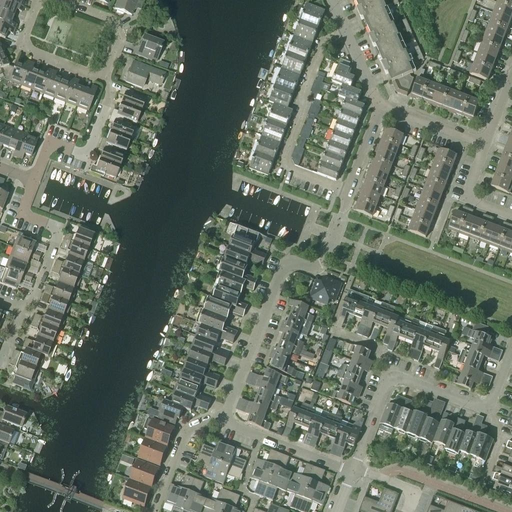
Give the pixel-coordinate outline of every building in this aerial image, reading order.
[(23,8),(0,0),(0,12),(13,17),(15,11),(21,13),(23,8)] [(141,8),(144,0),(117,0),(116,4),(114,10),(131,16),(135,6),(141,8)] [(354,0),(359,9),(362,8),(363,10),(362,10),(365,16),(366,16),(366,17),(363,19),(371,37),(374,35),(375,37),(374,37),(377,43),(378,43),(379,45),(376,46),(383,64),(387,62),(387,64),(387,65),(389,71),(390,70),(391,72),(388,74),(396,93),(407,97),(414,79),(411,78),(410,75),(413,74),(409,66),(411,65),(406,53),(404,53),(397,38),(399,37),(394,25),(392,26),(385,11),(387,10),(382,0),(354,0)] [(511,9),(511,0),(498,0),(497,4),(511,9)] [(319,28),(325,12),(306,4),(300,21),(319,28)] [(511,21),(511,17),(511,9),(497,4),(493,14),(511,21)] [(11,23),(13,17),(0,12),(0,24),(14,30),(16,26),(13,24),(11,23)] [(507,31),(511,21),(493,14),(489,24),(507,31)] [(313,44),(319,28),(300,21),(294,37),(313,44)] [(0,38),(4,40),(7,33),(10,34),(12,35),(14,30),(0,24),(0,38)] [(503,41),(507,31),(489,24),(485,34),(503,41)] [(499,51),(503,41),(485,34),(481,44),(499,51)] [(155,63),(162,44),(156,42),(156,39),(152,38),(150,39),(144,37),(137,56),(155,63)] [(306,61),(311,50),(313,44),(294,37),(288,54),(306,61)] [(495,61),(499,51),(481,44),(477,54),(495,61)] [(300,77),(306,61),(288,54),(281,70),(300,77)] [(492,71),(495,61),(477,54),(474,64),(492,71)] [(13,68),(8,66),(3,55),(0,56),(0,80),(3,79),(4,80),(8,82),(13,68)] [(13,68),(8,82),(20,86),(29,63),(24,61),(22,67),(15,64),(13,68)] [(31,91),(38,73),(31,70),(32,68),(34,65),(29,63),(20,86),(31,91)] [(159,85),(164,74),(133,63),(126,83),(141,89),(145,80),(159,85)] [(488,82),(491,71),(492,71),(474,64),(470,75),(488,82)] [(355,78),(349,76),(351,71),(338,66),(332,83),(342,87),(351,90),(351,89),(355,78)] [(42,95),(51,71),(46,70),(44,75),(38,73),(31,91),(42,95)] [(294,93),(300,77),(281,70),(275,86),(294,93)] [(53,99),(60,81),(54,79),(55,76),(56,73),(51,71),(42,95),(53,99)] [(65,103),(74,80),(69,78),(67,84),(60,81),(53,99),(65,103)] [(422,101),(428,83),(418,79),(410,98),(415,100),(415,99),(422,101)] [(76,108),(83,90),(76,87),(77,85),(78,82),(74,80),(65,103),(76,108)] [(431,106),(438,87),(428,83),(422,101),(428,104),(428,105),(431,106)] [(288,109),(294,93),(275,86),(269,103),(274,105),(274,104),(283,107),(288,109)] [(88,112),(96,89),(91,87),(89,92),(83,90),(76,108),(88,112)] [(357,104),(361,93),(351,89),(351,90),(342,87),(338,97),(346,100),(357,104)] [(442,109),(449,91),(438,87),(431,106),(435,108),(435,107),(442,109)] [(140,112),(145,100),(132,95),(133,93),(121,88),(119,94),(124,96),(121,104),(140,112)] [(451,114),(459,95),(449,91),(442,109),(448,111),(448,113),(451,114)] [(462,117),(469,99),(459,95),(451,114),(455,115),(455,114),(462,117)] [(472,122),(479,103),(469,99),(462,117),(468,119),(468,120),(472,122)] [(361,118),(365,107),(357,104),(346,100),(342,111),(361,118)] [(136,124),(140,112),(121,104),(118,112),(113,110),(110,116),(122,121),(123,119),(136,124)] [(287,128),(293,111),(288,109),(283,107),(274,104),(274,105),(268,121),(287,128)] [(357,128),(361,118),(342,111),(338,121),(357,128)] [(130,140),(134,128),(121,123),(122,121),(110,116),(108,122),(113,124),(110,132),(130,140)] [(280,144),(287,128),(268,121),(262,137),(280,144)] [(353,139),(357,128),(338,121),(334,132),(353,139)] [(8,149),(14,131),(3,127),(0,134),(0,149),(1,147),(8,149)] [(399,147),(403,137),(404,136),(384,129),(383,133),(384,134),(381,140),(399,147)] [(17,159),(26,135),(14,131),(8,149),(14,151),(12,157),(17,159)] [(125,152),(130,140),(110,132),(107,140),(102,138),(100,144),(111,149),(112,147),(125,152)] [(348,150),(353,139),(334,132),(330,143),(348,150)] [(30,158),(37,140),(26,135),(17,159),(21,161),(24,155),(30,158)] [(274,160),(279,149),(280,144),(262,137),(256,153),(274,160)] [(396,157),(399,147),(381,140),(379,146),(378,146),(376,150),(396,157)] [(344,160),(348,150),(330,143),(326,153),(344,160)] [(119,168),(123,156),(111,151),(111,149),(100,144),(97,150),(102,152),(99,160),(119,168)] [(511,160),(511,148),(507,147),(503,157),(511,160)] [(392,167),(396,157),(376,150),(375,153),(376,154),(374,160),(392,167)] [(453,167),(457,157),(439,150),(435,160),(453,167)] [(268,177),(274,160),(256,153),(249,170),(268,177)] [(340,171),(344,160),(326,153),(322,164),(340,171)] [(511,171),(511,160),(503,157),(499,167),(511,171)] [(114,180),(118,169),(119,168),(99,160),(96,168),(92,167),(89,173),(102,178),(103,175),(114,180)] [(388,177),(392,167),(374,160),(371,167),(370,166),(369,170),(388,177)] [(449,177),(453,168),(453,167),(435,160),(431,170),(449,177)] [(340,171),(322,164),(317,175),(336,182),(340,171)] [(511,183),(511,171),(499,167),(495,177),(511,183)] [(384,187),(388,177),(369,170),(367,174),(369,174),(366,180),(384,187)] [(445,188),(449,177),(431,170),(427,181),(445,188)] [(509,195),(511,186),(511,183),(495,177),(491,188),(509,195)] [(380,197),(384,187),(366,180),(364,187),(362,186),(361,190),(380,197)] [(441,197),(445,188),(427,181),(423,191),(441,197)] [(376,207),(380,198),(380,197),(361,190),(360,194),(361,194),(358,201),(376,207)] [(437,208),(441,197),(423,191),(419,201),(437,208)] [(372,218),(376,207),(358,201),(356,207),(355,207),(353,211),(372,218)] [(433,218),(437,208),(419,201),(415,211),(433,218)] [(459,234),(468,210),(463,208),(461,214),(455,212),(448,230),(459,234)] [(469,238),(476,220),(471,218),(473,212),(468,210),(459,234),(469,238)] [(430,228),(433,218),(415,211),(412,221),(430,228)] [(479,242),(488,217),(483,215),(481,222),(476,220),(469,238),(479,242)] [(489,246),(496,228),(491,226),(493,219),(488,217),(479,242),(489,246)] [(426,238),(430,228),(412,221),(408,232),(426,238)] [(499,250),(509,225),(504,223),(501,230),(496,228),(489,246),(499,250)] [(509,254),(511,246),(511,234),(511,231),(511,226),(509,225),(499,250),(509,254)] [(256,245),(260,235),(239,227),(236,237),(234,236),(230,247),(227,247),(265,261),(267,256),(253,250),(255,245),(256,245)] [(90,252),(96,237),(78,230),(75,238),(65,234),(63,241),(90,252)] [(31,252),(35,244),(17,237),(12,248),(39,258),(40,256),(31,252)] [(85,264),(90,252),(63,241),(60,248),(66,251),(67,249),(70,250),(68,257),(85,264)] [(265,261),(227,247),(223,258),(246,267),(248,261),(262,267),(265,261)] [(26,266),(29,258),(38,261),(39,258),(12,248),(8,259),(26,266)] [(246,267),(223,258),(217,256),(217,258),(220,259),(218,266),(222,267),(220,272),(255,286),(257,280),(244,275),(247,267),(246,267)] [(80,277),(85,264),(68,257),(65,265),(55,261),(53,267),(80,277)] [(23,274),(26,266),(8,259),(4,270),(31,280),(32,277),(23,274)] [(75,291),(80,277),(53,267),(50,273),(60,277),(57,284),(75,291)] [(18,288),(21,279),(30,282),(31,280),(4,270),(0,281),(4,282),(3,286),(15,291),(16,287),(18,288)] [(255,286),(220,272),(216,271),(215,272),(219,274),(217,280),(220,282),(218,287),(241,295),(243,288),(253,292),(255,286)] [(334,302),(341,285),(324,279),(322,284),(316,282),(310,299),(327,305),(329,300),(334,302)] [(70,305),(75,291),(57,284),(54,292),(51,291),(52,288),(46,286),(42,294),(70,305)] [(238,303),(241,295),(218,287),(216,292),(213,291),(210,297),(204,295),(204,296),(245,312),(247,306),(238,303)] [(355,317),(363,296),(356,293),(353,301),(346,299),(336,327),(341,329),(347,314),(355,317)] [(65,318),(70,305),(42,294),(39,303),(46,305),(47,303),(50,304),(47,311),(65,318)] [(245,312),(204,296),(203,298),(205,298),(203,305),(207,306),(205,311),(227,320),(230,313),(243,318),(245,312)] [(362,337),(373,309),(366,306),(369,298),(363,296),(355,317),(362,320),(356,335),(362,337)] [(306,315),(309,308),(291,301),(289,307),(294,309),(291,316),(312,324),(314,318),(306,315)] [(381,327),(389,306),(381,303),(378,311),(373,309),(362,337),(368,339),(373,324),(381,327)] [(387,351),(399,319),(391,316),(394,308),(389,306),(381,327),(388,330),(383,345),(388,347),(387,350),(387,351)] [(224,327),(227,320),(205,311),(197,308),(197,310),(200,311),(196,323),(235,338),(237,332),(224,327)] [(60,332),(65,318),(47,311),(44,319),(34,315),(32,321),(60,332)] [(309,331),(312,324),(291,316),(288,324),(283,322),(281,328),(299,334),(301,328),(309,331)] [(406,341),(413,320),(407,317),(405,321),(404,320),(401,319),(399,319),(387,351),(393,353),(397,342),(397,340),(398,338),(406,341)] [(413,361),(426,325),(413,320),(406,341),(413,343),(412,346),(411,348),(407,358),(413,361)] [(55,345),(60,332),(32,321),(30,327),(39,331),(37,339),(55,345)] [(235,338),(196,323),(200,325),(195,336),(217,345),(219,339),(233,344),(235,338)] [(475,323),(472,332),(485,337),(489,328),(475,323)] [(432,351),(440,330),(426,325),(413,361),(418,363),(422,352),(424,348),(432,351)] [(296,341),(299,334),(281,328),(279,333),(284,335),(281,342),(302,350),(304,344),(296,341)] [(439,371),(450,343),(443,340),(446,332),(440,330),(432,351),(439,354),(433,368),(439,371)] [(488,346),(491,339),(485,337),(472,332),(470,331),(467,337),(475,341),(473,347),(501,358),(503,352),(492,348),(491,350),(489,349),(490,347),(488,346)] [(214,350),(217,345),(195,336),(191,348),(226,361),(229,356),(214,350)] [(49,359),(55,345),(37,339),(34,346),(31,345),(32,343),(25,340),(22,349),(25,350),(43,357),(49,359)] [(332,353),(336,342),(331,340),(326,351),(332,353)] [(299,357),(302,350),(281,342),(278,350),(273,348),(271,354),(289,360),(291,354),(299,357)] [(368,361),(371,353),(350,345),(347,352),(355,355),(352,361),(370,368),(372,362),(368,361)] [(501,358),(473,347),(470,353),(462,350),(460,357),(481,365),(484,357),(499,363),(501,358)] [(226,361),(191,348),(187,359),(208,367),(210,361),(224,367),(226,361)] [(38,370),(43,357),(25,350),(22,357),(19,356),(20,354),(13,351),(10,360),(38,370)] [(286,367),(289,360),(271,354),(269,359),(274,361),(271,369),(292,377),(294,370),(286,367)] [(478,372),(481,365),(460,357),(457,364),(465,367),(463,373),(491,384),(493,378),(478,372)] [(206,373),(208,367),(187,359),(183,370),(218,383),(220,378),(206,373)] [(32,384),(38,370),(10,360),(8,366),(17,369),(13,380),(21,383),(22,380),(32,384)] [(369,372),(370,368),(352,361),(350,368),(342,365),(340,371),(361,379),(363,372),(368,374),(369,372)] [(218,383),(183,370),(178,381),(200,389),(202,384),(216,389),(218,383)] [(286,386),(289,379),(268,371),(265,379),(260,377),(259,379),(258,383),(276,389),(278,383),(286,386)] [(358,387),(361,379),(340,371),(337,378),(345,381),(342,388),(360,394),(362,391),(362,389),(358,387)] [(491,384),(463,373),(460,379),(452,376),(450,383),(471,391),(474,384),(476,385),(489,389),(491,384)] [(197,395),(200,389),(178,381),(174,392),(209,406),(211,400),(197,395)] [(273,396),(276,389),(258,383),(256,388),(260,390),(257,397),(278,406),(281,399),(273,396)] [(359,398),(360,394),(342,388),(340,394),(332,391),(329,398),(350,406),(353,398),(358,400),(359,398)] [(174,392),(170,403),(170,404),(184,409),(183,409),(191,412),(193,406),(207,411),(209,406),(174,392)] [(276,412),(278,406),(257,397),(255,405),(250,403),(248,409),(266,416),(268,409),(276,412)] [(394,430),(405,400),(398,397),(393,408),(387,405),(380,424),(381,424),(379,430),(392,435),(394,429),(394,430)] [(406,434),(413,415),(406,413),(406,412),(409,410),(412,402),(405,400),(394,430),(406,434)] [(179,420),(183,409),(184,409),(170,404),(170,403),(163,401),(158,412),(160,413),(158,420),(175,426),(177,420),(179,420)] [(419,439),(431,409),(433,404),(426,401),(422,412),(428,415),(427,418),(414,413),(413,415),(406,434),(419,439)] [(301,427),(309,406),(303,404),(300,412),(293,409),(286,427),(292,429),(294,425),(301,427)] [(313,437),(323,411),(309,406),(301,427),(309,430),(308,433),(307,435),(313,437)] [(20,428),(25,415),(6,408),(4,415),(0,413),(0,420),(2,421),(20,428)] [(263,422),(266,416),(248,409),(246,414),(248,415),(250,416),(247,424),(268,432),(271,425),(263,422)] [(434,440),(439,425),(435,424),(439,412),(431,409),(419,439),(432,444),(434,440)] [(328,437),(336,416),(323,411),(313,437),(319,439),(320,434),(328,437)] [(339,447),(348,424),(346,429),(339,427),(342,419),(336,416),(328,437),(335,440),(333,445),(339,447)] [(447,446),(457,419),(452,417),(449,425),(441,422),(439,425),(434,440),(447,445),(447,446)] [(354,447),(364,420),(361,419),(353,426),(348,424),(339,447),(345,449),(346,445),(354,447)] [(465,437),(465,436),(458,434),(459,429),(462,430),(465,422),(457,419),(447,446),(447,445),(445,450),(458,455),(459,452),(465,437)] [(0,441),(8,445),(13,432),(0,426),(2,421),(0,420),(0,441)] [(166,447),(171,434),(164,432),(166,426),(152,421),(152,422),(148,420),(144,430),(150,432),(147,440),(166,447)] [(478,434),(480,428),(474,426),(471,432),(478,434)] [(472,457),(480,439),(466,433),(465,436),(465,437),(459,452),(472,457)] [(485,462),(492,443),(480,439),(472,457),(485,462)] [(161,460),(166,447),(147,440),(142,452),(141,452),(138,458),(152,464),(154,458),(161,460)] [(221,463),(228,445),(219,441),(215,450),(203,445),(199,455),(221,463)] [(247,462),(234,457),(237,448),(228,445),(221,463),(243,472),(247,462)] [(511,450),(505,448),(502,454),(511,458),(508,464),(511,465),(511,450)] [(272,476),(280,455),(271,451),(269,456),(265,454),(262,462),(257,460),(253,469),(272,476)] [(214,481),(221,463),(199,455),(196,464),(208,469),(205,478),(214,481)] [(290,483),(293,474),(284,471),(289,458),(280,455),(272,476),(290,483)] [(152,483),(157,470),(138,463),(134,475),(132,474),(130,481),(143,486),(146,480),(152,483)] [(239,481),(243,472),(221,463),(214,481),(223,485),(227,476),(239,481)] [(511,480),(511,465),(508,464),(506,464),(501,477),(495,474),(511,480)] [(308,490),(316,468),(307,465),(302,477),(293,474),(290,483),(308,490)] [(329,488),(320,484),(325,472),(316,468),(308,490),(326,497),(329,488)] [(272,476),(253,469),(250,479),(259,482),(254,495),(263,498),(272,476)] [(511,495),(511,480),(495,474),(492,480),(499,483),(496,490),(511,495)] [(186,502),(195,480),(185,476),(181,489),(172,485),(168,495),(186,502)] [(286,493),(290,483),(272,476),(263,498),(273,502),(277,489),(286,493)] [(204,508),(208,499),(199,496),(204,483),(195,480),(186,502),(204,508)] [(143,507),(148,494),(141,491),(143,486),(130,481),(127,487),(129,488),(124,500),(143,507)] [(299,511),(308,490),(290,483),(286,493),(295,496),(290,508),(299,511)] [(359,511),(392,511),(398,495),(369,484),(359,511)] [(213,511),(223,511),(231,493),(221,490),(216,502),(208,499),(204,508),(213,511)] [(322,506),(326,497),(308,490),(299,511),(309,511),(313,503),(322,506)] [(241,511),(235,510),(240,497),(231,493),(223,511),(241,511)] [(182,511),(186,502),(168,495),(164,504),(173,507),(171,511),(182,511)] [(460,511),(462,507),(434,496),(427,511),(460,511)] [(202,511),(204,508),(186,502),(182,511),(202,511)]
